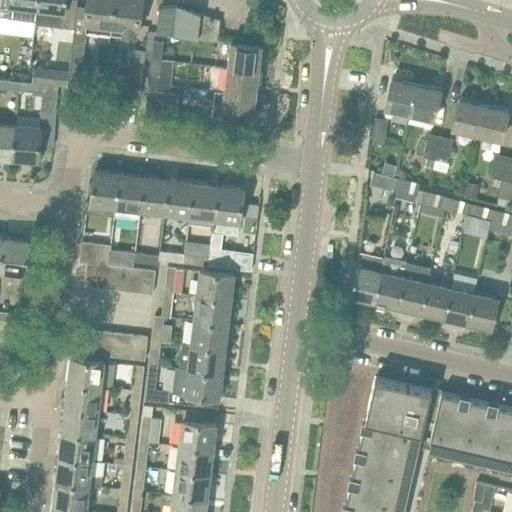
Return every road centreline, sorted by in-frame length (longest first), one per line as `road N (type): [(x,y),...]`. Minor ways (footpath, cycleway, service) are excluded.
road 1 (residential): [(32,511),(68,206)]
road 2 (residential): [(68,206),(79,146),(91,138),(315,161)]
road 3 (residential): [(511,375),(295,325)]
road 4 (tertiary): [(274,511),(295,325)]
road 5 (tertiary): [(295,325),(315,161)]
road 6 (tertiary): [(315,161),(331,19)]
